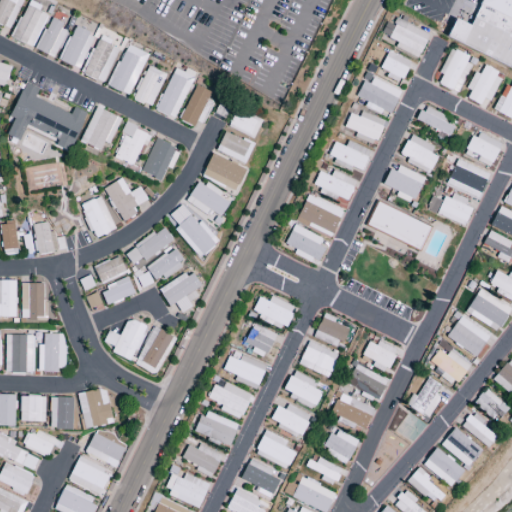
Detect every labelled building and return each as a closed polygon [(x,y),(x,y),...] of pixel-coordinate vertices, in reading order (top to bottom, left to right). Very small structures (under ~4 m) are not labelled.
[(0,0),(0,26),(7,29),(21,0),(3,0),(4,0),(3,0),(0,0)] [(476,6),(478,0),(511,0),(511,23),(480,8),(476,6)] [(10,39),(31,48),(46,15),(37,11),(39,6),(27,1),(10,39)] [(511,23),(480,8),(475,17),(511,35),(511,43),(508,51),(511,52),(511,23)] [(511,35),(475,17),(462,44),(511,69),(511,52),(508,51),(511,43),(511,35)] [(417,59),(428,34),(394,19),(392,25),(385,23),(380,35),(397,41),(394,49),(417,59)] [(48,20),(35,50),(53,58),(66,28),(48,20)] [(60,63),(79,70),(92,34),(72,27),(60,63)] [(117,49),(96,40),(82,76),(102,84),(117,49)] [(106,86),(127,96),(147,55),(125,45),(106,86)] [(467,57),(449,49),(437,74),(441,76),(437,85),(456,94),(470,66),(465,63),(467,57)] [(400,83),(408,61),(385,52),(379,69),(387,72),(385,78),(400,83)] [(10,68),(0,64),(0,86),(3,88),(10,68)] [(132,100),(150,108),(164,74),(146,67),(132,100)] [(193,72),(184,69),(183,73),(171,68),(155,112),(175,120),(193,72)] [(499,75),(482,68),(479,75),(473,73),(466,89),(469,90),(466,100),(486,108),(499,75)] [(399,91),(371,79),(369,84),(362,82),(355,98),(366,102),(363,108),(380,114),(381,111),(390,115),(399,91)] [(493,112),(511,120),(511,82),(507,80),(493,112)] [(69,153),(85,113),(73,108),(70,114),(33,98),(37,90),(23,84),(9,117),(13,119),(5,138),(18,144),(25,127),(55,140),(53,146),(69,153)] [(196,129),(212,94),(194,86),(178,121),(196,129)] [(252,139),(260,121),(227,106),(228,104),(219,100),(212,117),(224,123),(227,115),(231,117),(226,127),(252,139)] [(441,122),(444,116),(422,106),(415,122),(448,136),(452,127),(441,122)] [(99,151),(102,142),(108,145),(118,118),(93,108),(79,143),(99,151)] [(358,118),(349,114),(343,128),(355,133),(353,138),(374,146),(384,122),(360,112),(358,118)] [(149,134),(124,125),(112,159),(131,166),(139,146),(144,148),(149,134)] [(463,156),(490,167),(500,143),(473,132),(463,156)] [(214,152),(243,164),(251,144),(222,133),(214,152)] [(398,155),(406,159),(404,163),(427,175),(436,158),(429,154),(432,147),(409,135),(398,155)] [(139,173),(159,181),(165,168),(170,170),(178,151),(153,140),(139,173)] [(361,172),(370,151),(347,141),(344,147),(333,142),(327,157),(361,172)] [(244,169),(211,154),(200,176),(233,192),(244,169)] [(445,184),(477,198),(488,174),(456,160),(445,184)] [(395,172),(387,169),(381,187),(396,191),(394,197),(414,203),(422,176),(396,168),(395,172)] [(321,189),(320,193),(346,203),(355,180),(332,172),(330,177),(317,172),(312,185),(321,189)] [(102,190),(122,222),(135,214),(132,209),(146,200),(138,187),(129,193),(120,179),(102,190)] [(184,202),(207,216),(209,212),(219,218),(227,203),(217,197),(219,193),(197,180),(184,202)] [(511,186),(509,185),(502,206),(511,209),(511,186)] [(466,200),(452,194),(449,199),(443,197),(435,215),(463,227),(471,209),(464,206),(466,200)] [(294,222),(330,238),(342,212),(307,195),(294,222)] [(91,238),(112,232),(102,198),(80,204),(91,238)] [(428,228),(376,204),(365,226),(418,250),(428,228)] [(172,230),(197,259),(217,242),(200,222),(196,224),(180,205),(168,215),(177,226),(172,230)] [(489,227),(511,237),(511,214),(498,207),(489,227)] [(62,238),(51,239),(49,223),(32,225),(35,254),(63,251),(62,238)] [(0,225),(0,236),(1,256),(15,255),(14,225),(0,225)] [(321,239),(293,225),(284,245),(295,250),(293,254),(315,265),(323,249),(318,246),(321,239)] [(123,254),(133,268),(172,242),(162,227),(123,254)] [(511,259),(511,252),(507,250),(510,242),(487,232),(479,251),(510,264),(511,259)] [(145,267),(154,283),(183,266),(173,250),(145,267)] [(99,285),(125,273),(118,256),(92,268),(99,285)] [(200,286),(190,271),(158,291),(168,307),(173,304),(180,313),(191,306),(189,302),(197,297),(193,291),(200,286)] [(511,273),(509,272),(506,277),(494,271),(488,285),(498,290),(496,295),(511,302),(511,301),(511,273)] [(133,295),(127,279),(99,290),(105,305),(133,295)] [(0,317),(13,317),(14,281),(0,281),(0,317)] [(41,284),(20,284),(19,319),(43,319),(44,301),(41,301),(41,284)] [(464,313),(495,332),(510,309),(479,289),(464,313)] [(84,297),(90,313),(101,309),(96,293),(84,297)] [(283,330),(294,308),(270,297),(267,302),(258,298),(250,314),(283,330)] [(445,338),(474,358),(488,337),(459,317),(445,338)] [(129,362),(145,328),(126,319),(118,336),(107,331),(102,343),(112,348),(110,353),(129,362)] [(249,352),(263,359),(275,335),(252,324),(243,343),(252,348),(249,352)] [(134,367),(156,376),(172,336),(150,327),(134,367)] [(63,372),(63,335),(42,334),(42,345),(37,345),(37,372),(63,372)] [(33,336),(4,335),(4,374),(32,374),(33,336)] [(367,342),(361,356),(373,362),(370,368),(384,374),(395,349),(377,341),(375,346),(367,342)] [(296,365),(325,378),(335,356),(307,342),(296,365)] [(468,362),(449,351),(446,356),(436,350),(428,363),(435,367),(432,374),(453,387),(468,362)] [(265,366),(240,356),(238,361),(227,357),(222,371),(235,376),(233,382),(256,390),(265,366)] [(491,380),(509,396),(511,391),(511,362),(509,360),(491,380)] [(361,392),(359,396),(377,403),(386,380),(353,366),(345,385),(361,392)] [(312,389),(315,383),(292,371),(282,390),(289,394),(287,398),(311,410),(320,393),(312,389)] [(442,386),(425,378),(416,397),(410,394),(404,408),(427,418),(442,386)] [(240,420),(250,394),(224,384),(222,389),(212,386),(207,400),(221,405),(218,411),(240,420)] [(105,425),(104,419),(110,418),(103,389),(76,395),(83,429),(105,425)] [(506,410),(486,389),(472,402),(492,423),(506,410)] [(0,426),(13,427),(14,396),(0,395),(0,426)] [(329,417),(363,430),(372,408),(338,395),(329,417)] [(18,422),(43,423),(43,397),(18,397),(18,422)] [(71,398),(49,398),(48,430),(71,430),(71,398)] [(283,411),(275,406),(268,422),(299,437),(309,417),(286,405),(283,411)] [(194,436),(230,445),(236,423),(200,413),(194,436)] [(459,427),(486,448),(495,437),(479,426),(482,423),(469,413),(459,427)] [(322,451),(345,463),(356,441),(333,429),(322,451)] [(467,467),(480,449),(451,429),(438,447),(467,467)] [(51,446),(59,450),(62,444),(35,431),(33,437),(27,434),(21,447),(45,459),(51,446)] [(124,441),(92,431),(84,457),(116,467),(124,441)] [(293,453),(282,448),(285,441),(264,431),(252,454),(285,470),(293,453)] [(14,442),(0,436),(0,457),(33,472),(38,460),(11,448),(14,442)] [(221,455),(198,445),(196,450),(186,445),(180,459),(196,466),(194,471),(210,479),(221,455)] [(421,464),(447,488),(461,472),(435,449),(421,464)] [(315,463),(307,460),(304,467),(321,475),(319,481),(332,486),(340,468),(317,459),(315,463)] [(100,495),(108,471),(75,460),(67,484),(100,495)] [(271,471),(248,460),(238,481),(270,497),(277,481),(268,476),(271,471)] [(32,476),(3,464),(0,470),(0,485),(24,496),(32,476)] [(444,494),(414,470),(405,483),(435,506),(444,494)] [(197,508),(208,484),(183,474),(181,480),(169,475),(162,493),(197,508)] [(317,511),(324,511),(334,495),(301,477),(295,487),(288,483),(283,493),(317,511)] [(54,511),(92,511),(97,502),(62,487),(52,511),(54,511)] [(0,511),(21,511),(26,502),(0,491),(0,511)] [(261,511),(265,504),(233,491),(225,510),(229,511),(261,511)] [(399,511),(421,511),(412,504),(415,500),(404,491),(391,504),(399,511)] [(188,511),(189,511),(159,498),(152,511),(188,511)]
